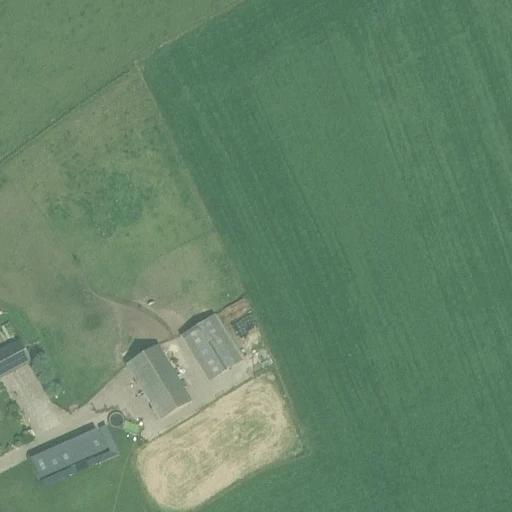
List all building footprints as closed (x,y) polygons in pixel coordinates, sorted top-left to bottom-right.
[(189,343),(211,377),(230,367),(237,363),(215,326),(189,343)] [(0,377),(29,362),(19,343),(0,352),(0,377)] [(191,402),(158,346),(127,365),(160,421),(191,402)] [(118,423),(97,426),(102,459),(115,457),(113,446),(121,445),(118,423)] [(72,459),(100,447),(91,427),(64,439),(72,459)] [(40,453),(47,470),(71,460),(63,442),(40,453)]
